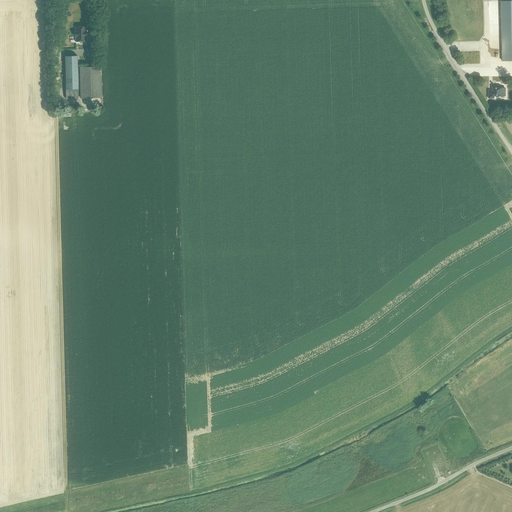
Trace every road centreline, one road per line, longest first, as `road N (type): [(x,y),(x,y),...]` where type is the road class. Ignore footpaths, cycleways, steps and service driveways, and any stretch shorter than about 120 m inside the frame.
road 1 (track): [(55,50),(60,285)]
road 2 (unclassified): [(511,151),(424,0)]
road 3 (unclassified): [(511,447),(372,511)]
